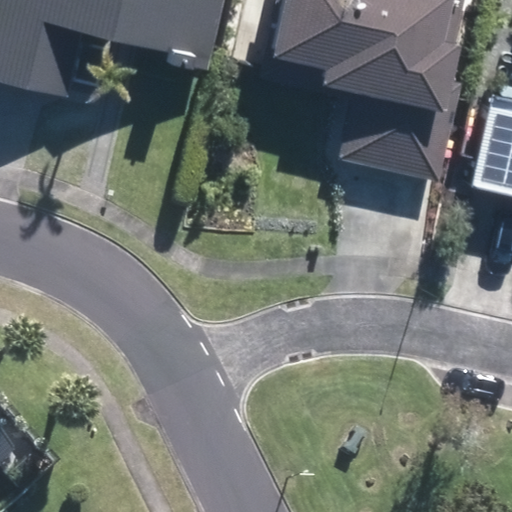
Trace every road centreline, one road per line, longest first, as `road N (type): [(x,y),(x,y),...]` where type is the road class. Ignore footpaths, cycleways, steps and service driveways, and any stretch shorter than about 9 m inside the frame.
road 1 (residential): [(185,371),(290,329),(327,323),(423,328),(511,348)]
road 2 (residential): [(0,235),(99,276),(164,338),(185,371)]
road 3 (residential): [(253,511),(185,371)]
